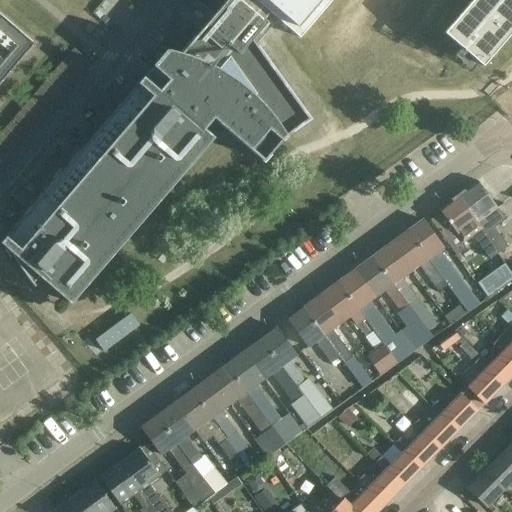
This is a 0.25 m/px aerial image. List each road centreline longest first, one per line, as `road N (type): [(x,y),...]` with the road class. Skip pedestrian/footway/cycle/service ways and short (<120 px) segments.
road 1 (residential): [(0,506),(502,135)]
road 2 (residential): [(410,511),(511,406)]
